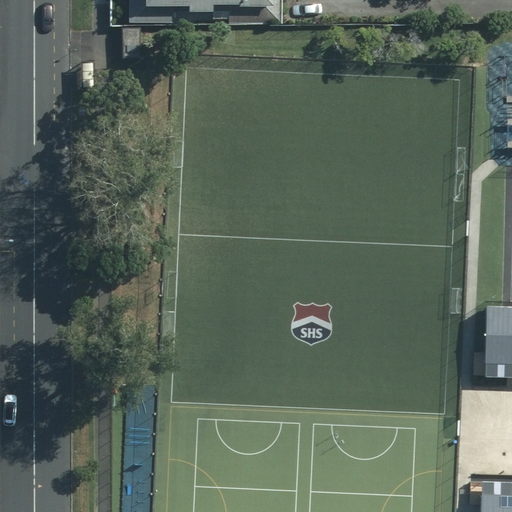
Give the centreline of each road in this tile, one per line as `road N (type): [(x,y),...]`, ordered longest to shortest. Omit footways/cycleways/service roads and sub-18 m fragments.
road 1 (primary): [(34,168),(33,511)]
road 2 (primary): [(34,0),(34,168)]
